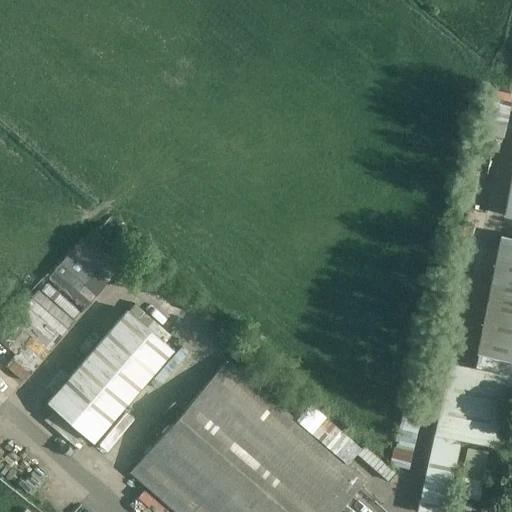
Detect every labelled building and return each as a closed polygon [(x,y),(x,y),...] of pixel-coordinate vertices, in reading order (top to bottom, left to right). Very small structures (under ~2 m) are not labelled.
[(511,173),(503,216),(511,218),(511,173)] [(80,314),(121,262),(84,233),(50,277),(73,294),(66,303),(80,314)] [(479,354),(476,368),(511,376),(511,403),(511,404),(511,237),(500,235),(476,353),(479,354)] [(55,345),(73,311),(37,291),(18,324),(55,345)] [(94,443),(127,404),(174,350),(127,309),(47,402),(94,443)] [(446,511),(461,440),(498,448),(511,378),(511,376),(476,368),(449,362),(416,511),(446,511)] [(176,511),(324,511),(356,472),(345,463),(360,445),(308,402),(293,421),(225,367),(136,479),(176,511)] [(392,461),(411,466),(422,415),(403,410),(392,461)] [(482,497),(489,448),(469,445),(462,494),(482,497)] [(395,473),(364,446),(357,455),(388,481),(395,473)]
